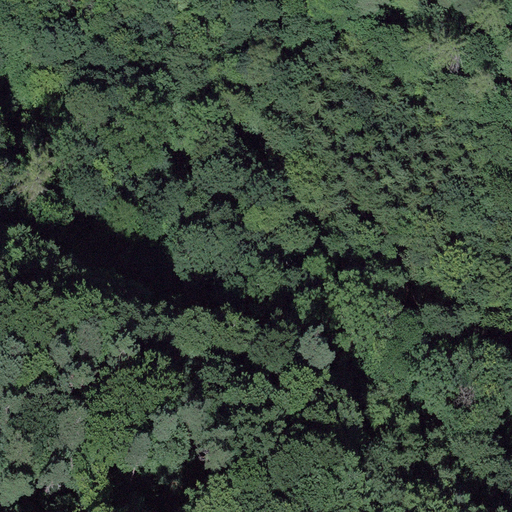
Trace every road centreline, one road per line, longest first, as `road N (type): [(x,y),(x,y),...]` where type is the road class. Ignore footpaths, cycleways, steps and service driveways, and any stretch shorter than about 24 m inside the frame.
road 1 (track): [(511,467),(333,383),(148,339),(39,265),(0,249)]
road 2 (track): [(310,0),(511,168)]
